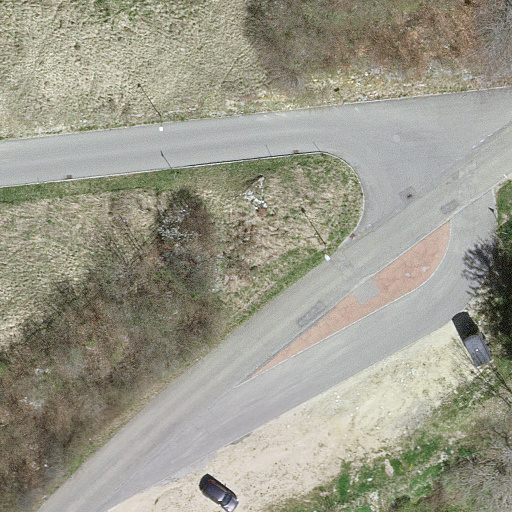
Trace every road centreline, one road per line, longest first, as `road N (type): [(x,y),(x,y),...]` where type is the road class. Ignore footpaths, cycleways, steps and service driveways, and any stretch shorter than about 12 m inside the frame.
road 1 (tertiary): [(68,511),(168,406),(511,146)]
road 2 (residential): [(511,104),(0,163)]
